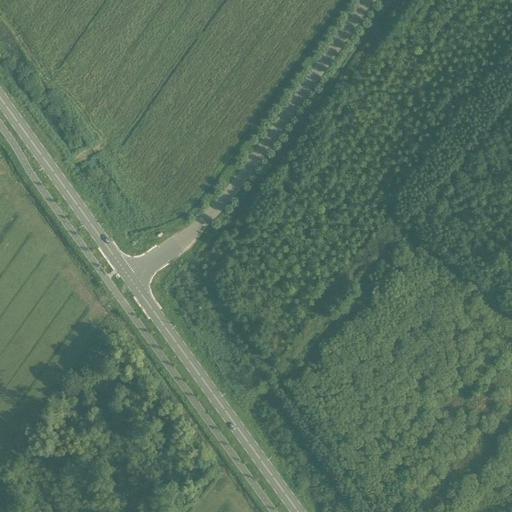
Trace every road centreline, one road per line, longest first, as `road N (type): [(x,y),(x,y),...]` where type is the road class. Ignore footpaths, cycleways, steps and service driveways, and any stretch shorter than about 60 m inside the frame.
road 1 (tertiary): [(128,281),(232,189),(371,0)]
road 2 (secondary): [(294,511),(128,281)]
road 3 (secondary): [(128,281),(0,101)]
